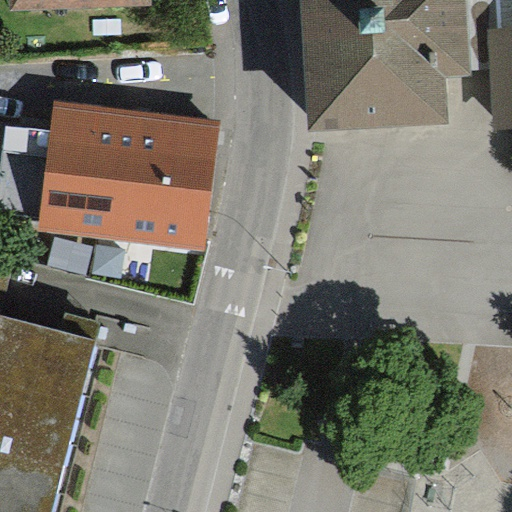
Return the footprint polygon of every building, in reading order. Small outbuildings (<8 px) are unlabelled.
[(313,0),(323,126),(438,118),(435,67),(465,65),(460,0),(313,0)] [(511,0),(461,0),(464,39),(511,36),(511,0)] [(511,39),(499,40),(502,123),(511,122),(511,39)] [(196,241),(208,133),(61,116),(59,133),(9,127),(0,206),(0,208),(49,214),(48,224),(196,241)] [(0,511),(47,511),(89,339),(1,318),(13,264),(0,260),(0,511)]
